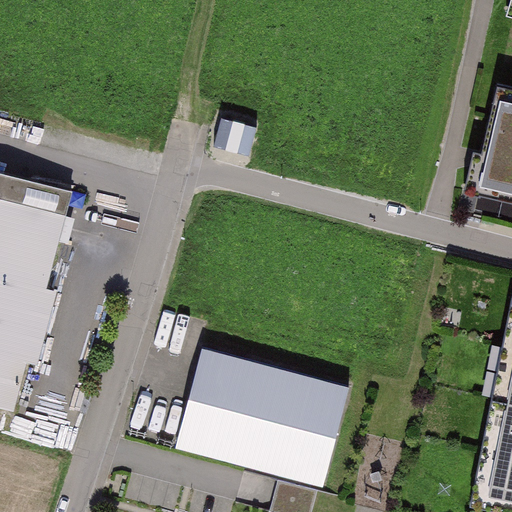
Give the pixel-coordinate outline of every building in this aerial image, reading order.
[(511,87),(498,85),(476,184),(511,191),(511,87)] [(74,189),(0,170),(0,405),(14,409),(74,189)] [(511,304),(493,400),(511,403),(511,304)] [(347,389),(201,349),(176,440),(322,480),(347,389)] [(511,511),(511,403),(493,400),(472,505),(506,511),(511,511)] [(311,511),(317,492),(278,481),(270,511),(274,511),(311,511)]
